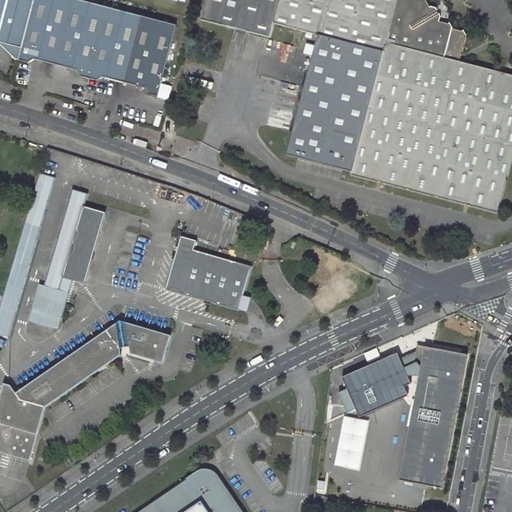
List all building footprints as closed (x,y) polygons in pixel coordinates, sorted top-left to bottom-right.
[(0,0),(0,41),(3,45),(17,60),(19,60),(34,0),(0,0)] [(176,26),(79,0),(34,0),(19,60),(29,63),(36,59),(77,70),(81,76),(98,81),(104,77),(146,88),(149,94),(159,97),(176,26)] [(321,34),(289,154),(354,171),(353,175),(502,213),(511,175),(511,72),(464,61),(460,59),(461,54),(466,55),(471,35),(468,30),(458,27),(454,22),(453,23),(444,20),(445,16),(441,15),(439,16),(437,12),(438,11),(439,6),(434,5),(431,0),(207,0),(203,18),(272,36),(276,22),(321,34)] [(164,116),(174,119),(176,113),(166,111),(164,116)] [(38,174),(15,254),(14,258),(0,306),(0,333),(9,336),(30,263),(56,179),(38,174)] [(74,186),(46,283),(71,291),(76,279),(65,276),(71,254),(93,261),(101,232),(79,225),(85,203),(87,204),(90,191),(74,186)] [(101,232),(108,210),(87,204),(85,203),(79,225),(101,232)] [(198,206),(198,215),(226,215),(226,205),(198,206)] [(169,290),(243,313),(255,269),(197,252),(199,242),(185,238),(169,290)] [(71,254),(65,276),(76,279),(86,282),(93,261),(71,254)] [(41,282),(30,320),(60,329),(71,291),(46,283),(41,282)] [(45,415),(47,407),(123,354),(122,348),(132,347),(133,353),(166,363),(174,336),(123,319),(17,392),(11,384),(5,382),(0,400),(0,451),(32,461),(45,415)] [(399,348),(396,342),(341,366),(354,397),(410,372),(406,365),(399,348)] [(466,355),(416,345),(416,349),(415,354),(421,360),(420,365),(399,480),(441,488),(466,355)] [(416,349),(399,348),(406,365),(410,364),(420,365),(421,360),(415,354),(416,349)] [(342,414),(332,465),(357,470),(368,419),(342,414)] [(511,511),(511,415),(501,414),(482,511),(511,511)] [(245,511),(219,474),(217,472),(213,470),(207,470),(205,470),(190,480),(191,481),(144,511),(245,511)]
